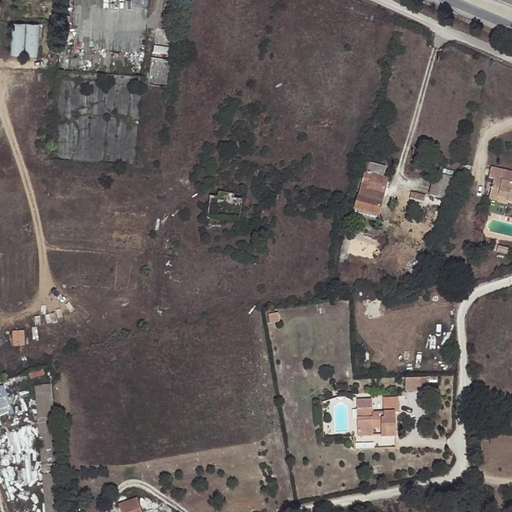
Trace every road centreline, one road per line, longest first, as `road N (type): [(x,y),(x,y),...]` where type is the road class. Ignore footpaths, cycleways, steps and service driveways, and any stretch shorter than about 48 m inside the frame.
road 1 (unclassified): [(319,511),(455,476),(464,300),(511,274)]
road 2 (track): [(396,174),(441,27)]
road 3 (unclassified): [(511,61),(382,0)]
